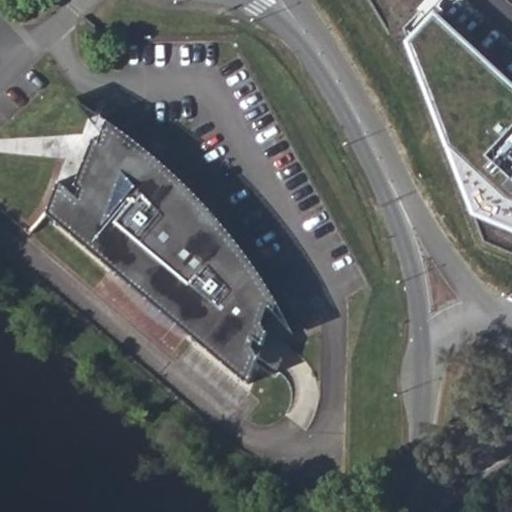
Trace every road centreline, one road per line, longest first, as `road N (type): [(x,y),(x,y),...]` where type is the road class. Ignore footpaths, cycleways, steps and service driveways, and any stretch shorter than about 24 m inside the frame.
road 1 (secondary): [(399,207),(350,106),(275,0)]
road 2 (secondary): [(426,352),(418,370),(418,451),(401,511)]
road 3 (secondary): [(493,322),(399,207)]
road 4 (secondary): [(399,207),(426,352)]
road 5 (secondary): [(420,511),(511,432)]
